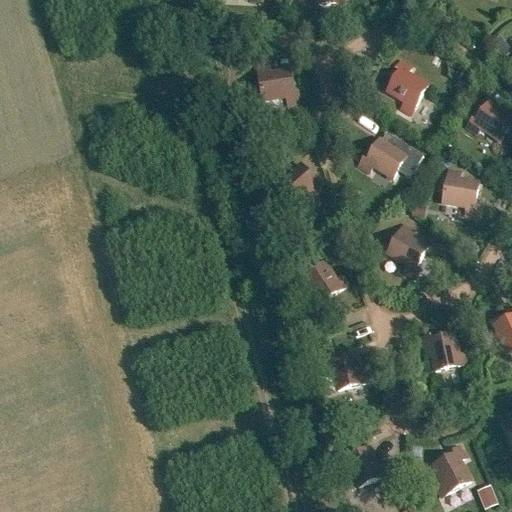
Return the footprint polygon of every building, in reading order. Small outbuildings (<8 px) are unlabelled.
[(510,47),(501,37),(492,44),(501,54),(510,47)] [(251,46),(254,59),(268,56),(266,43),(251,46)] [(400,73),(387,95),(405,105),(401,111),(410,117),(428,88),(408,76),(411,71),(400,64),(396,71),(400,73)] [(290,72),(270,75),(269,69),(258,70),(263,103),(286,99),(287,106),(300,104),(298,96),(294,97),(290,72)] [(481,131),(500,144),(511,127),(511,112),(510,111),(506,117),(490,105),(475,125),(471,123),(467,129),(477,136),(481,131)] [(363,162),(359,168),(370,175),(373,169),(393,182),(401,168),(413,176),(423,160),(387,137),(382,144),(380,143),(367,164),(363,162)] [(286,181),(281,176),(273,183),(295,208),(312,192),(317,197),(326,189),(321,183),(317,186),(301,168),(286,181)] [(465,217),(477,219),(479,211),(474,211),(479,186),(459,182),(460,175),(449,173),(443,206),(466,210),(465,217)] [(404,228),(388,257),(408,269),(405,274),(416,280),(420,274),(415,271),(428,250),(410,240),(414,234),(404,228)] [(275,254),(271,242),(262,244),(266,257),(275,254)] [(326,266),(305,279),(302,275),(296,279),(302,290),(308,286),(321,306),(348,288),(342,279),(336,283),(326,266)] [(511,319),(494,328),(507,356),(511,354),(511,319)] [(421,340),(424,353),(430,351),(435,374),(468,367),(465,356),(458,358),(454,338),(430,343),(429,339),(421,340)] [(332,371),(338,393),(370,384),(367,374),(360,376),(354,356),(330,363),(329,359),(322,361),(325,373),(332,371)] [(433,469),(442,486),(436,490),(441,500),(471,484),(460,464),(466,461),(460,449),(453,453),(456,457),(433,469)] [(349,468),(358,490),(389,477),(384,467),(378,469),(370,451),(347,461),(345,457),(338,460),(343,471),(349,468)]
